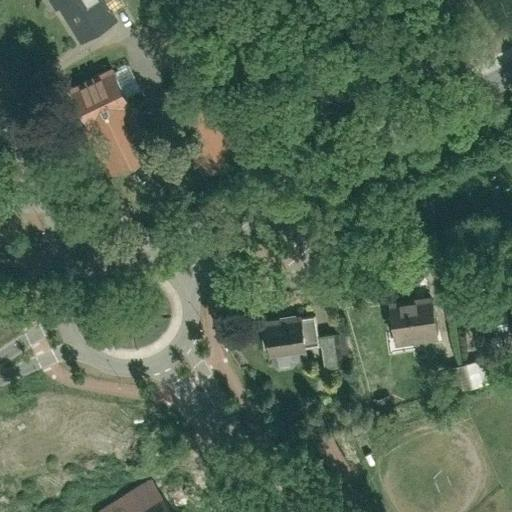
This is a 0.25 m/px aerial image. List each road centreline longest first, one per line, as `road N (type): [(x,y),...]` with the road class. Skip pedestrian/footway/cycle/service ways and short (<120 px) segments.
road 1 (tertiary): [(256,223),(511,83)]
road 2 (residential): [(256,223),(271,250),(311,286),(511,252)]
road 3 (residential): [(296,511),(172,354)]
road 4 (unclassified): [(0,90),(85,261)]
road 5 (tertiary): [(70,325),(79,344),(113,367),(154,365),(172,354)]
